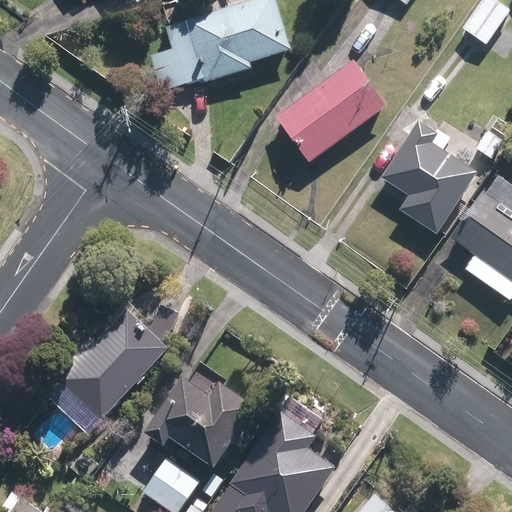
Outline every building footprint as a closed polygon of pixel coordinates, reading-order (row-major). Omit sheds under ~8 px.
[(506,12),(488,0),(484,0),(465,29),(485,43),(506,12)] [(288,54),(273,5),(173,35),(179,55),(158,61),(168,91),(288,54)] [(380,107),(354,69),(279,120),(306,158),(380,107)] [(429,137),(416,129),(382,179),(411,198),(403,210),(433,231),(470,177),(423,145),(429,137)] [(499,144),(486,134),(475,150),(489,159),(499,144)] [(511,220),(479,198),(453,236),(511,276),(511,220)] [(161,349),(125,315),(65,377),(101,411),(161,349)] [(212,465),(247,412),(216,392),(207,404),(176,383),(142,434),(160,446),(167,435),(212,465)] [(307,441),(278,422),(217,511),(250,511),(258,501),(273,511),(298,511),(328,469),(301,451),(307,441)] [(174,511),(193,484),(164,465),(145,494),(171,511),(174,511)]
